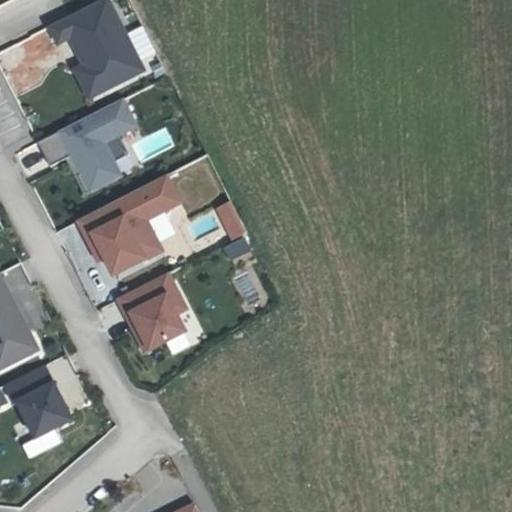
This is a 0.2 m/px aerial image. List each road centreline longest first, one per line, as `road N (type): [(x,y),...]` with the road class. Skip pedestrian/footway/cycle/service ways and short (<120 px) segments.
road 1 (residential): [(0,162),(136,431)]
road 2 (residential): [(37,511),(136,431)]
